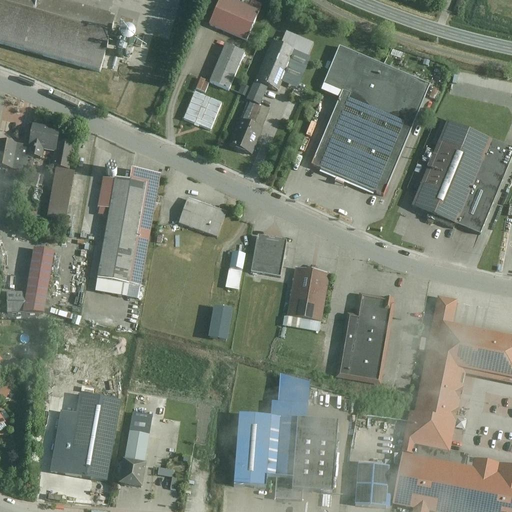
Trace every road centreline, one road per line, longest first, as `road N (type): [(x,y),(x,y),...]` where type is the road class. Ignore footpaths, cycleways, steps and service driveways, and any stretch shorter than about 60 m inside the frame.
road 1 (residential): [(0,79),(389,257),(511,289)]
road 2 (secondary): [(361,0),(511,48)]
